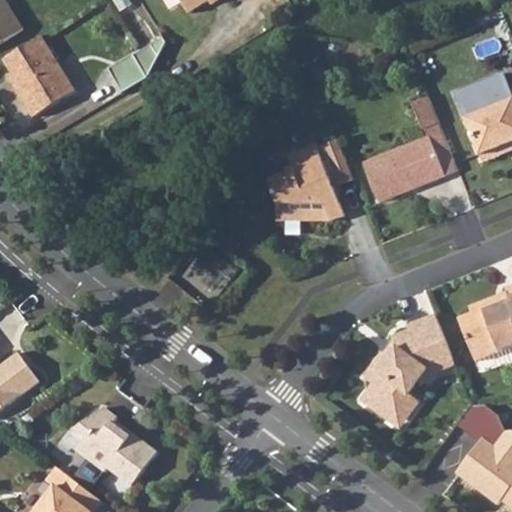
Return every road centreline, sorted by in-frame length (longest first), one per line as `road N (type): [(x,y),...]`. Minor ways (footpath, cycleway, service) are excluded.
road 1 (residential): [(0,189),(52,242),(277,417)]
road 2 (residential): [(511,242),(396,285),(356,309),(277,417)]
road 3 (residential): [(277,417),(403,511)]
road 4 (residential): [(277,417),(203,511)]
